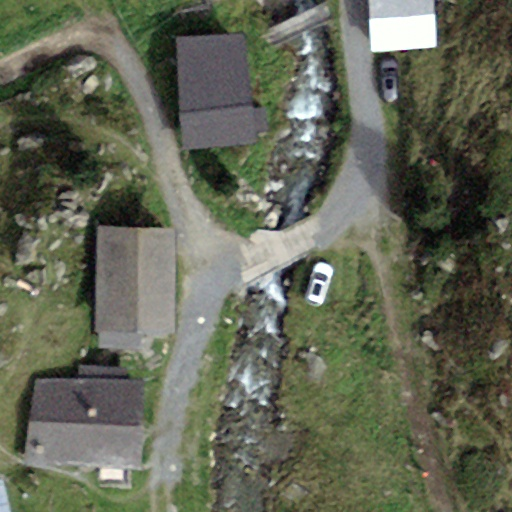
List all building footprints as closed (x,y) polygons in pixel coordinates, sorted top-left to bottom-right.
[(435,48),(433,0),(368,0),(370,50),(435,48)] [(244,32),(176,38),(186,148),(253,142),(244,32)] [(174,332),(176,227),(96,225),(94,331),(99,331),(141,332),(174,332)] [(141,332),(99,331),(98,350),(141,351),(141,332)] [(35,380),(23,463),(140,468),(143,380),(125,379),(126,366),(79,365),(80,380),(35,380)] [(0,511),(9,511),(1,478),(0,477),(0,511)]
